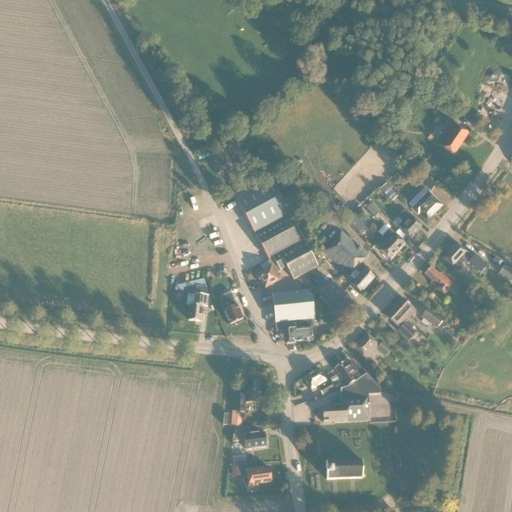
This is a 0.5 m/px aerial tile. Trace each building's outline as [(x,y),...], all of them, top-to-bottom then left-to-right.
[(437,110),(440,112),(453,122),(459,115),(442,103),(437,110)] [(410,127),(405,123),(397,133),(402,137),(410,127)] [(454,155),(468,134),(452,123),(438,144),(454,155)] [(213,156),(222,151),(219,145),(210,150),(213,156)] [(226,170),(233,166),(225,151),(218,155),(210,159),(217,175),(226,170)] [(246,176),(240,165),(230,170),(236,181),(246,176)] [(420,181),(426,187),(430,191),(430,192),(436,186),(426,176),(420,181)] [(294,280),(305,274),(318,266),(291,218),(272,181),(271,180),(257,188),(250,192),(247,193),(236,199),(256,237),(257,237),(270,261),(273,259),(280,272),(281,271),(287,268),(294,280)] [(387,184),(380,189),(391,202),(398,196),(387,184)] [(429,193),(430,191),(426,187),(419,194),(408,205),(413,209),(412,210),(418,216),(420,214),(427,221),(442,206),(429,193)] [(373,203),(366,209),(374,218),(380,213),(373,203)] [(346,219),(360,233),(369,225),(356,211),(353,214),(352,213),(346,219)] [(397,218),(402,222),(398,227),(409,239),(422,227),(410,214),(409,215),(404,211),(397,218)] [(382,238),(398,252),(406,244),(394,234),(393,235),(388,231),(382,238)] [(359,248),(341,233),(328,247),(327,247),(322,252),(355,281),(351,285),(361,294),(374,279),(365,270),(360,275),(355,271),(369,255),(360,247),(359,248)] [(391,261),(398,252),(382,238),(376,245),(380,249),(379,250),(391,261)] [(457,244),(443,259),(458,272),(462,266),(461,265),(464,262),(467,265),(469,263),(472,260),(471,260),(468,257),(470,255),(467,252),(467,253),(467,252),(457,244)] [(487,266),(476,255),(473,258),(471,260),(472,260),(469,263),(480,273),(487,266)] [(273,259),(270,261),(268,262),(260,266),(263,271),(257,274),(265,288),(279,281),(279,280),(281,279),(278,273),(280,272),(273,259)] [(444,296),(454,285),(441,273),(439,275),(431,267),(424,275),(433,282),(431,284),(436,289),(444,296)] [(511,272),(504,267),(500,274),(509,280),(511,277),(511,272)] [(300,279),(306,287),(311,284),(304,275),(300,279)] [(331,277),(314,290),(316,293),(330,309),(329,310),(332,313),(329,316),(336,325),(351,312),(342,300),(343,299),(345,298),(347,296),(331,277)] [(187,305),(190,305),(188,321),(201,322),(202,307),(207,307),(208,296),(207,296),(207,287),(196,287),(195,296),(188,295),(187,305)] [(312,320),(315,320),(312,298),(307,291),(272,295),(275,324),(276,324),(277,332),(285,331),(287,344),(313,341),(311,328),(313,328),(312,320)] [(220,297),(223,303),(220,304),(223,311),(229,325),(243,320),(237,305),(236,306),(231,292),(220,297)] [(395,324),(400,328),(397,331),(409,342),(416,333),(412,329),(414,327),(408,321),(416,312),(411,307),(412,307),(403,299),(386,317),(395,325),(395,324)] [(428,308),(421,318),(436,329),(444,319),(428,308)] [(367,360),(378,348),(387,356),(393,350),(383,341),(379,346),(367,335),(355,348),(367,360)] [(347,386),(356,380),(353,376),(358,373),(351,362),(346,365),(344,362),(335,369),(347,386)] [(312,392),(319,388),(323,395),(334,389),(331,383),(328,385),(319,369),(304,378),(312,392)] [(334,424),(370,422),(368,396),(380,395),(380,390),(367,374),(348,387),(340,390),(341,406),(322,407),(323,423),(334,423),(334,424)] [(241,427),(243,413),(245,413),(246,403),(255,404),(255,406),(261,407),(262,393),(259,393),(260,382),(247,381),(246,396),(238,396),(237,412),(233,411),(231,426),(241,427)] [(251,435),(250,427),(234,428),(233,442),(244,441),(245,450),(267,447),(265,433),(251,435)] [(327,480),(362,479),(362,461),(326,462),(327,480)] [(241,467),(232,468),(233,476),(242,475),(241,467)] [(257,484),(272,482),(270,469),(264,470),(263,468),(246,471),(249,487),(257,486),(257,484)]
